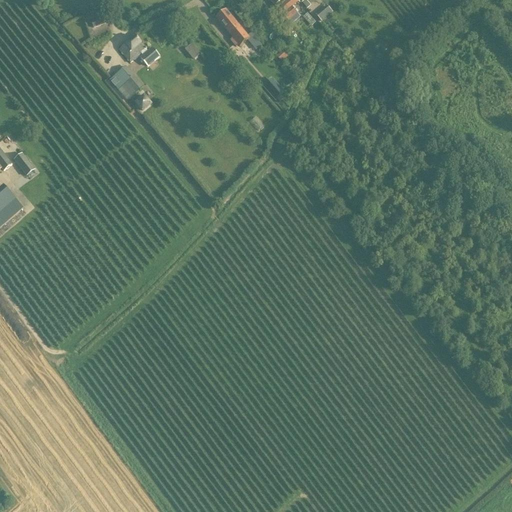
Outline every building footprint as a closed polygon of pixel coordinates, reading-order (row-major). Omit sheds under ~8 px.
[(296,0),(287,0),(286,1),(280,6),(285,12),(282,15),(288,22),(290,21),(292,24),(300,18),(297,14),(297,13),(298,12),(296,10),(295,11),(292,8),(298,2),(296,0)] [(303,0),(301,2),(307,9),(314,3),(311,0),(303,0)] [(327,8),(317,17),(321,22),(332,13),(327,8)] [(244,47),(249,43),(249,42),(252,39),(254,37),(252,34),(250,36),(248,38),(246,36),(226,11),(216,19),(230,36),(233,34),(240,42),(244,47)] [(93,29),(105,24),(103,17),(90,22),(93,29)] [(130,64),(141,55),(146,60),(154,53),(149,48),(146,50),(135,37),(119,51),(130,64)] [(185,50),(193,61),(201,55),(192,44),(185,50)] [(281,63),(288,57),(282,51),(276,57),(281,63)] [(135,76),(127,67),(110,81),(127,102),(144,87),(135,77),(135,76)] [(272,81),(265,88),(277,102),(284,96),(272,81)] [(142,114),(152,106),(144,96),(135,104),(142,114)] [(0,170),(1,169),(3,172),(11,166),(0,150),(0,170)] [(22,155),(14,161),(27,178),(34,172),(22,155)] [(3,186),(0,188),(0,229),(23,209),(3,186)]
